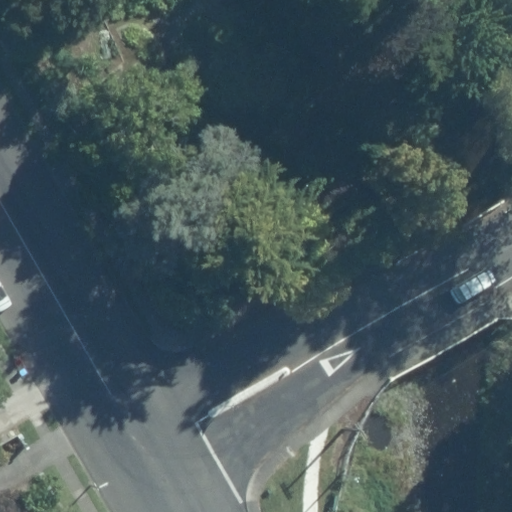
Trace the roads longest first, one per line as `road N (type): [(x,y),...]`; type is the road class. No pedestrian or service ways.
road 1 (residential): [(143,451),(511,244)]
road 2 (tertiary): [(143,451),(0,203)]
